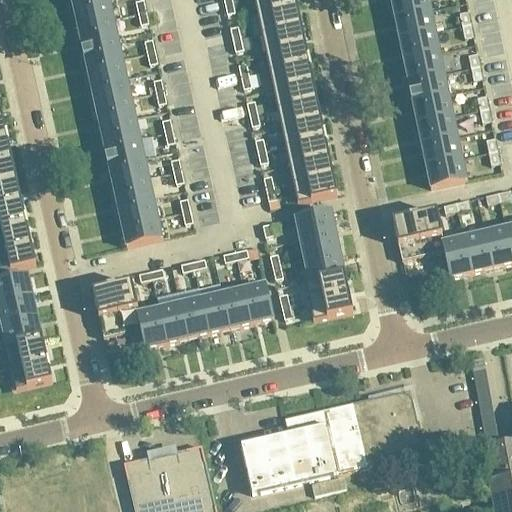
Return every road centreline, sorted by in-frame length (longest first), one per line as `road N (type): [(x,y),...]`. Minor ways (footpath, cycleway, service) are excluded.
road 1 (residential): [(98,421),(5,0)]
road 2 (residential): [(397,352),(324,0)]
road 3 (residential): [(98,421),(397,352)]
